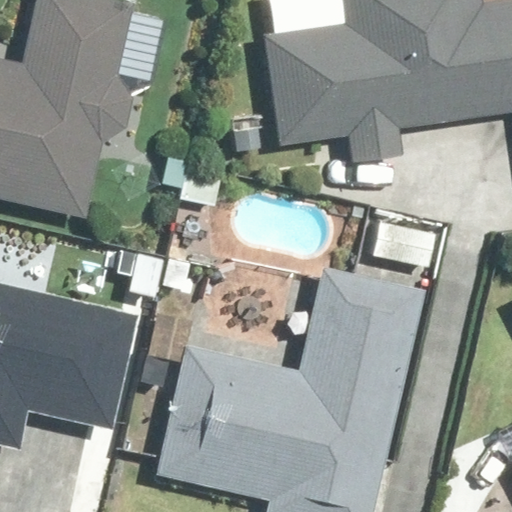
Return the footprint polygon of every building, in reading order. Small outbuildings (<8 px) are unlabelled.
[(0,50),(0,186),(104,208),(146,0),(23,0),(12,53),(0,50)] [(511,0),(377,0),(278,14),(295,139),(511,109),(511,0)] [(431,267),(438,232),(367,219),(360,253),(431,267)] [(175,335),(147,472),(267,496),(264,511),(373,511),(422,273),(323,253),(301,360),(175,335)] [(152,294),(0,263),(0,441),(19,445),(28,405),(126,425),(152,294)]
